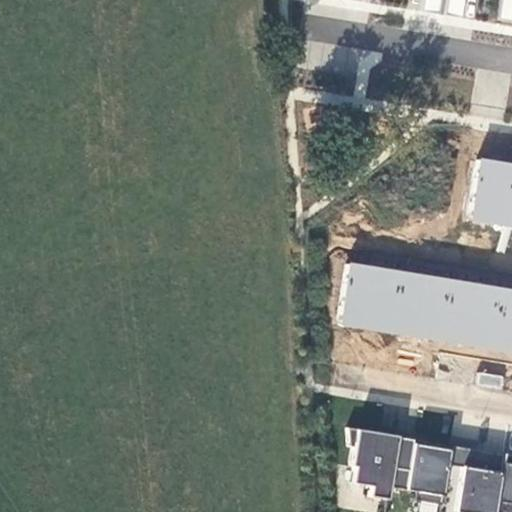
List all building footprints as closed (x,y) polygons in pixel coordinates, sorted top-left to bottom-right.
[(511,0),(499,0),(497,19),(511,21),(511,0)] [(511,165),(476,159),(466,216),(511,223),(511,165)] [(511,291),(345,265),(336,323),(511,352),(511,291)] [(395,437),(346,429),(347,446),(351,447),(348,466),(352,466),(349,483),(368,487),(366,497),(384,500),(386,487),(395,437)] [(445,465),(449,445),(395,437),(386,487),(414,491),(413,501),(439,505),(445,465)] [(492,511),(502,454),(449,445),(445,465),(460,467),(453,511),(492,511)] [(511,511),(511,455),(502,454),(492,511),(511,511)]
